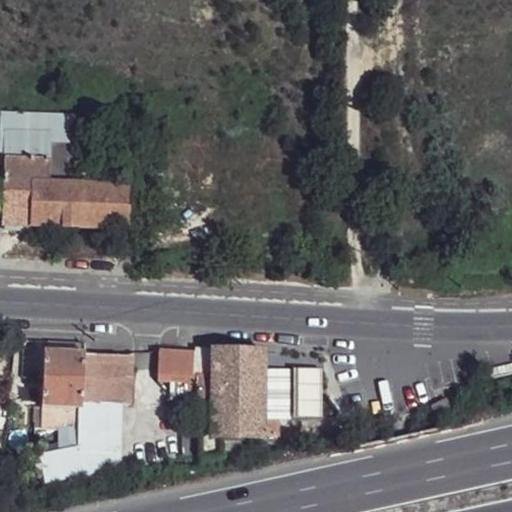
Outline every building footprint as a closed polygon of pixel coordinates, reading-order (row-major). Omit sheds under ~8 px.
[(5,114),(4,136),(0,227),(31,229),(32,184),(77,185),(79,143),(76,142),(75,115),(5,114)] [(32,184),(31,229),(135,231),(136,187),(77,185),(32,184)] [(196,371),(196,352),(160,350),(159,380),(197,382),(196,371)] [(209,350),(196,350),(196,352),(196,371),(197,382),(200,457),(243,453),(244,440),(265,440),(264,439),(280,437),(279,420),(314,418),(312,369),(264,370),(264,353),(209,350)] [(44,352),(42,409),(48,409),(79,410),(78,432),(113,433),(114,404),(133,405),(135,358),(85,356),(85,354),(44,352)] [(79,410),(48,409),(47,430),(78,432),(79,410)]
